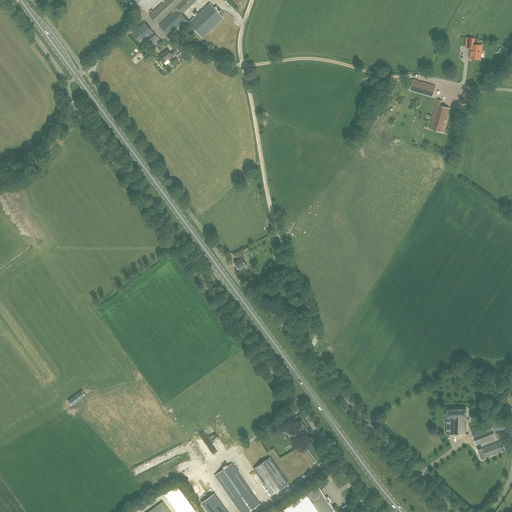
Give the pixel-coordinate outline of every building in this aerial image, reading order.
[(159,25),(168,35),(184,20),(178,14),(180,12),(182,14),(197,0),(165,0),(149,15),(158,24),(171,12),(172,13),(159,25)] [(202,38),(224,18),(209,3),(188,23),(202,38)] [(146,38),(153,47),(160,41),(145,22),(132,33),(141,43),(146,38)] [(470,58),(480,59),(482,45),(474,45),(474,39),(466,38),(465,47),(471,48),(470,51),(471,51),(470,58)] [(500,47),(500,48),(496,53),(506,60),(507,60),(508,58),(510,55),(500,47)] [(163,53),(158,56),(163,63),(170,57),(171,58),(177,53),(175,50),(171,54),(168,50),(163,53)] [(177,61),(179,59),(180,60),(186,56),(182,51),(176,56),(177,57),(175,59),(174,60),(176,61),(177,61)] [(410,90),(424,94),(432,96),(435,86),(422,82),(422,83),(418,81),(413,79),(411,88),(410,90)] [(472,96),(465,91),(462,95),(463,95),(459,103),(458,102),(455,106),(463,111),(472,96)] [(437,100),(429,128),(443,132),(444,127),(441,126),(443,120),(446,121),(450,108),(441,106),(442,101),(437,100)] [(241,250),(234,253),(236,257),(238,257),(239,259),(234,262),(240,270),(247,265),(243,259),(244,258),(242,254),(243,254),(241,250)] [(71,406),(86,395),(82,390),(67,401),(71,406)] [(466,410),(446,410),(446,434),(465,434),(465,420),(466,420),(466,410)] [(492,427),(491,427),(492,430),(505,430),(505,420),(492,421),(492,427)] [(489,421),(470,429),(476,445),(495,438),(492,430),(491,427),(489,421)] [(305,432),(308,430),(306,427),(304,426),(301,422),(293,427),(294,428),(291,430),(288,425),(284,428),(290,436),(296,432),(298,435),(303,432),(305,432)] [(501,441),(478,450),(481,459),(504,450),(501,441)] [(270,457),(253,468),(272,495),(288,484),(270,457)] [(232,463),(214,475),(239,511),(247,511),(260,503),(232,463)] [(196,511),(197,511),(178,486),(168,490),(164,494),(176,511),(196,511)] [(331,511),(334,510),(318,487),(307,495),(307,494),(280,511),(331,511)] [(170,511),(163,501),(148,511),(170,511)]
